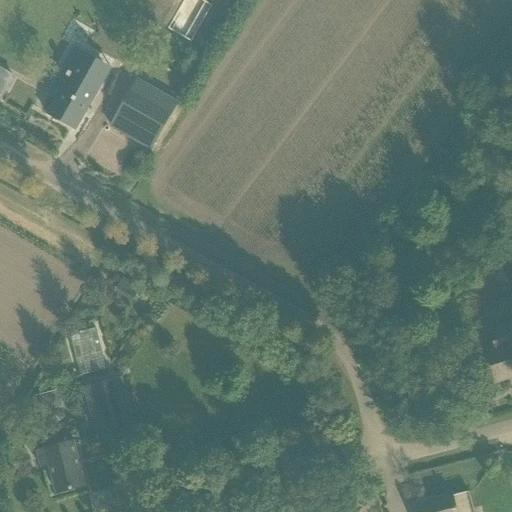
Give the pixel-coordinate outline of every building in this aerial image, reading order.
[(53,80),(46,93),(55,99),(46,114),(76,131),(112,69),(82,52),(63,86),(53,80)] [(110,125),(150,149),(177,102),(137,79),(110,125)] [(120,294),(140,303),(147,289),(126,279),(120,294)] [(511,292),(503,304),(511,310),(511,292)] [(511,323),(490,330),(496,349),(480,355),(490,385),(511,377),(511,323)] [(106,369),(96,329),(70,335),(81,376),(106,369)] [(88,404),(96,402),(104,434),(128,428),(115,379),(84,388),(88,404)] [(74,441),(37,451),(42,467),(49,465),(57,494),(86,486),(74,441)] [(413,505),(415,511),(474,511),(469,492),(452,496),(452,495),(430,500),(431,502),(414,506),(414,504),(413,505)]
